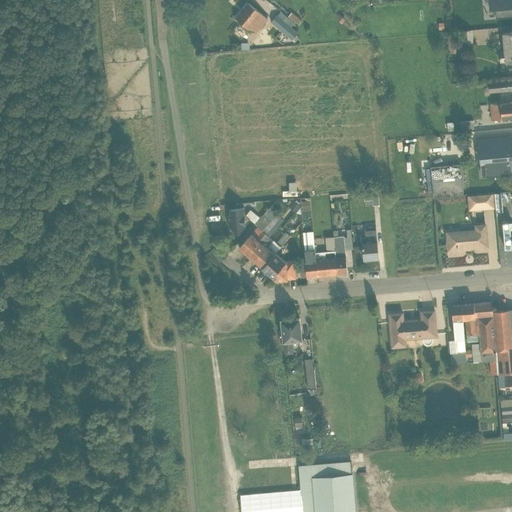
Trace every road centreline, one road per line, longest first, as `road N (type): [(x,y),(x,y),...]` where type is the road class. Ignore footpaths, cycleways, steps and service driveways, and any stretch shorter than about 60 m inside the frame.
road 1 (unclassified): [(265,295),(218,305),(201,288),(160,0)]
road 2 (residential): [(265,295),(511,275)]
